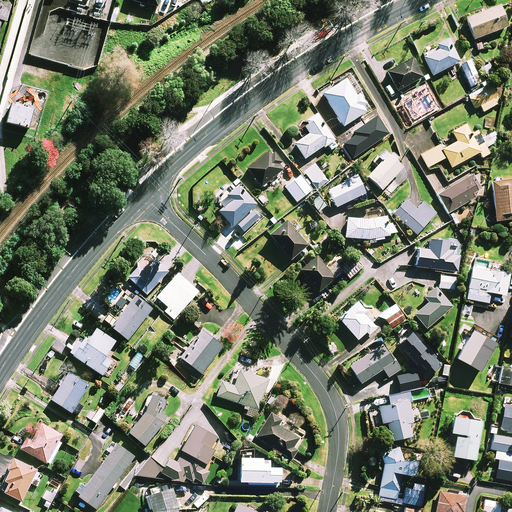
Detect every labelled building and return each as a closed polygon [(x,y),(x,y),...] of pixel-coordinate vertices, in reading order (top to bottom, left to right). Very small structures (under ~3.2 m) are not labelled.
[(127,0),(128,1),(156,8),(153,23),(163,26),(165,17),(175,20),(179,3),(168,0),(127,0)] [(12,7),(0,4),(0,32),(3,22),(7,24),(12,7)] [(507,29),(499,7),(466,19),(474,41),(507,29)] [(459,64),(448,41),(423,53),(426,58),(423,59),(432,77),(459,64)] [(422,79),(412,60),(387,73),(397,92),(422,79)] [(480,83),(470,61),(461,65),(471,87),(480,83)] [(489,64),(481,68),(486,79),(494,75),(489,64)] [(484,93),(482,89),(468,96),(475,110),(480,107),(483,112),(499,105),(491,90),(484,93)] [(343,128),(351,123),(352,125),(358,121),(356,119),(366,113),(363,107),(365,105),(357,91),(330,108),(343,128)] [(403,107),(397,97),(391,101),(397,111),(403,107)] [(34,111),(12,105),(7,125),(29,131),(34,111)] [(323,148),(324,150),(328,147),(332,152),(338,147),(316,116),(302,126),(309,135),(294,145),(304,160),(323,148)] [(471,134),(467,126),(452,133),(457,143),(443,151),(440,146),(422,155),(428,168),(446,159),(451,169),(480,154),(482,159),(490,155),(477,131),(471,134)] [(365,150),(357,137),(344,146),(352,159),(365,150)] [(285,169),(271,151),(246,170),(261,188),(285,169)] [(402,169),(388,156),(367,178),(382,191),(402,169)] [(328,182),(314,164),(304,173),(318,190),(328,182)] [(480,191),(469,171),(449,182),(452,188),(437,197),(448,214),(474,199),(472,195),(480,191)] [(312,191),(301,177),(286,189),(297,203),(312,191)] [(365,195),(357,178),(328,192),(336,209),(365,195)] [(511,220),(511,181),(491,184),(496,222),(511,220)] [(256,205),(238,186),(227,196),(231,201),(218,213),(233,228),(256,205)] [(268,201),(262,195),(256,200),(262,206),(268,201)] [(324,208),(315,197),(310,201),(319,213),(324,208)] [(436,215),(423,203),(416,210),(406,201),(393,215),(416,236),(436,215)] [(345,220),(345,239),(369,240),(369,244),(375,244),(376,241),(384,240),(384,238),(390,236),(390,235),(397,233),(390,223),(387,224),(385,217),(370,221),(345,220)] [(250,225),(245,220),(235,229),(240,235),(250,225)] [(307,247),(286,222),(269,237),(290,261),(307,247)] [(450,245),(426,242),(425,251),(415,249),(413,269),(458,275),(460,261),(450,245)] [(167,274),(147,256),(127,279),(146,296),(167,274)] [(327,271),(316,258),(300,272),(318,293),(340,274),(333,266),(327,271)] [(348,265),(343,265),(339,269),(349,279),(354,274),(349,268),(348,265)] [(509,275),(470,269),(466,300),(488,304),(490,294),(506,297),(509,275)] [(197,294),(176,276),(156,299),(167,309),(164,313),(174,321),(197,294)] [(453,291),(455,279),(441,277),(439,289),(453,291)] [(451,309),(434,290),(424,298),(429,304),(414,316),(426,330),(451,309)] [(151,311),(134,298),(118,318),(119,318),(111,329),(128,342),(151,311)] [(365,334),(368,337),(375,331),(372,328),(375,326),(356,304),(338,319),(357,341),(365,334)] [(406,321),(395,305),(377,317),(385,320),(392,330),(406,321)] [(115,343),(95,330),(86,344),(79,340),(69,356),(102,377),(112,362),(105,358),(115,343)] [(484,335),(473,330),(456,362),(479,374),(495,345),(482,338),(484,335)] [(200,332),(178,361),(193,373),(195,371),(201,376),(222,348),(200,332)] [(408,360),(403,365),(411,372),(414,369),(425,381),(441,366),(411,334),(397,348),(408,360)] [(399,371),(382,345),(349,368),(361,385),(382,370),(388,378),(399,371)] [(511,366),(504,365),(500,385),(511,386),(511,366)] [(268,381),(239,372),(234,387),(221,383),(217,397),(249,408),(246,416),(255,419),(268,381)] [(418,387),(415,373),(397,377),(399,390),(418,387)] [(89,387),(68,374),(50,401),(71,415),(89,387)] [(430,387),(409,392),(412,405),(432,400),(432,398),(437,397),(435,388),(431,389),(430,387)] [(408,424),(412,423),(408,404),(410,403),(408,393),(388,397),(390,406),(379,409),(382,425),(387,423),(391,442),(411,438),(408,424)] [(151,395),(145,412),(128,435),(145,448),(164,423),(166,416),(162,414),(167,401),(151,395)] [(506,432),(506,434),(510,435),(511,433),(511,432),(511,408),(511,409),(511,404),(511,401),(505,401),(500,431),(506,432)] [(468,413),(459,412),(453,418),(451,418),(449,443),(454,443),(452,459),(475,462),(479,421),(472,420),(468,413)] [(271,414),(256,438),(273,449),(272,452),(280,457),(281,455),(291,461),(297,452),(293,449),(299,439),(279,427),(283,422),(271,414)] [(65,437),(41,424),(32,440),(27,437),(20,450),(49,466),(65,437)] [(194,480),(203,484),(205,480),(211,484),(214,478),(207,475),(209,472),(204,470),(219,441),(193,427),(175,463),(169,460),(165,468),(150,457),(135,477),(155,479),(158,472),(183,485),(185,480),(192,484),(194,480)] [(511,459),(511,438),(489,435),(488,439),(493,440),(491,450),(495,451),(494,460),(498,461),(495,479),(511,481),(511,461),(511,459)] [(134,458),(116,445),(78,498),(96,511),(134,458)] [(388,457),(380,456),(379,470),(382,470),(379,498),(397,500),(400,476),(414,478),(416,463),(400,461),(401,451),(389,449),(388,457)] [(253,458),(240,458),(239,483),(279,484),(280,470),(268,469),(268,461),(253,461),(253,458)] [(0,486),(0,491),(21,503),(31,484),(37,488),(43,475),(13,460),(0,486)] [(177,511),(178,510),(170,483),(159,487),(159,485),(148,488),(150,496),(145,498),(147,510),(147,511),(177,511)] [(420,507),(424,486),(413,484),(412,490),(405,489),(402,504),(420,507)] [(463,511),(466,497),(439,493),(435,511),(463,511)] [(54,497),(48,495),(43,506),(49,509),(54,497)] [(498,511),(500,505),(483,502),(482,511),(498,511)]
